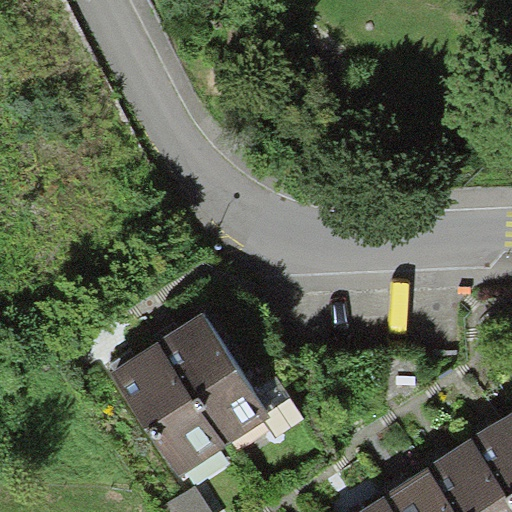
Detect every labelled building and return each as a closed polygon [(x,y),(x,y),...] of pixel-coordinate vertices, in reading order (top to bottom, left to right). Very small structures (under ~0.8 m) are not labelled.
[(204,313),(159,342),(226,446),(271,416),(204,313)] [(180,475),(226,446),(159,342),(113,372),(180,475)] [(511,410),(473,436),(511,497),(511,410)] [(428,465),(458,511),(511,511),(511,497),(473,436),(428,465)] [(384,494),(395,511),(458,511),(428,465),(384,494)] [(355,511),(395,511),(384,494),(355,511)]
